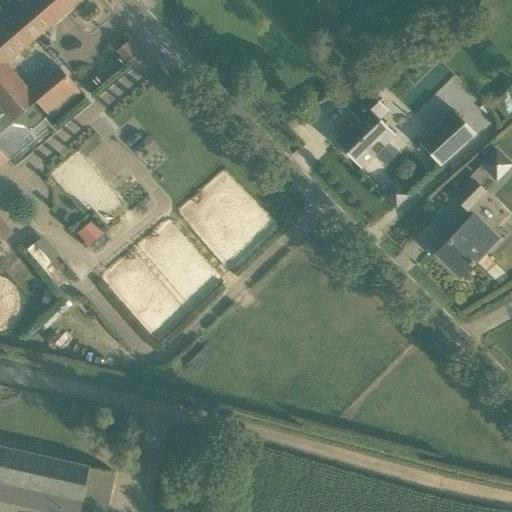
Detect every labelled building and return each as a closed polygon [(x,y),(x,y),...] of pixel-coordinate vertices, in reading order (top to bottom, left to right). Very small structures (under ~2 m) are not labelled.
[(78,0),(30,0),(0,26),(0,107),(12,122),(36,101),(48,116),(79,90),(59,67),(30,92),(23,84),(22,86),(23,87),(21,88),(2,66),(78,0)] [(138,53),(127,41),(117,50),(127,62),(130,60),(135,67),(142,61),(136,55),(138,53)] [(337,142),(336,141),(335,142),(361,168),(362,167),(361,167),(393,135),(394,135),(395,134),(379,118),(387,111),(388,110),(368,90),(367,91),(368,91),(353,106),(349,109),(348,110),(358,120),(337,142)] [(441,165),(475,134),(453,110),(419,141),(441,165)] [(511,165),(511,162),(496,147),(479,164),(496,181),(511,165)] [(0,150),(0,243),(11,234),(0,221),(0,164),(7,159),(0,150)] [(467,211),(487,192),(472,178),(453,197),(467,211)] [(407,195),(395,182),(384,194),(396,206),(407,195)] [(473,214),(449,239),(435,253),(459,277),(498,238),(473,214)] [(79,231),(77,233),(88,247),(90,245),(104,233),(93,220),(79,231)] [(48,278),(64,264),(47,244),(31,258),(48,278)] [(105,507),(113,472),(0,446),(0,501),(49,511),(78,511),(81,501),(105,507)]
